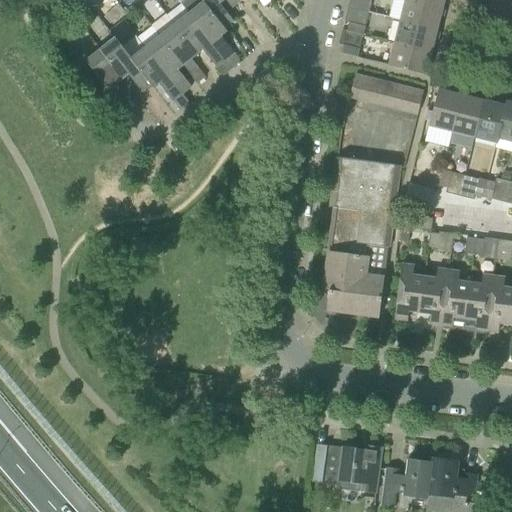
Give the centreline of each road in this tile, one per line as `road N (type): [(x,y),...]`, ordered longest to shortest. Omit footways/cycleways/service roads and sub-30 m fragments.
road 1 (residential): [(511,401),(281,368),(267,342),(315,54)]
road 2 (residential): [(117,133),(168,130),(283,48),(315,54)]
